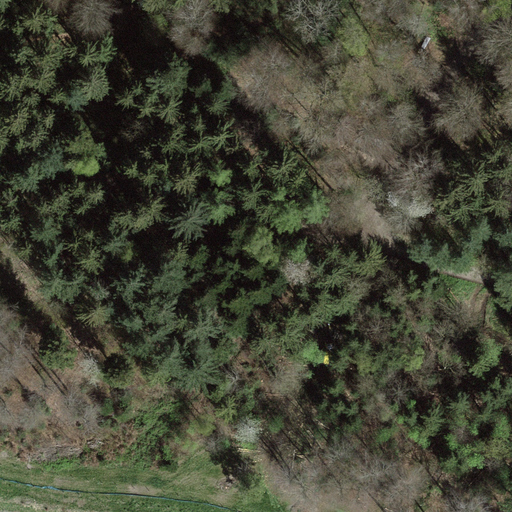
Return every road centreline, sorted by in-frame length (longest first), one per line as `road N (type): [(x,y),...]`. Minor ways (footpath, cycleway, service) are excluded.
road 1 (track): [(0,149),(346,235)]
road 2 (track): [(346,235),(360,195),(458,54),(511,2)]
road 3 (track): [(346,235),(511,277)]
